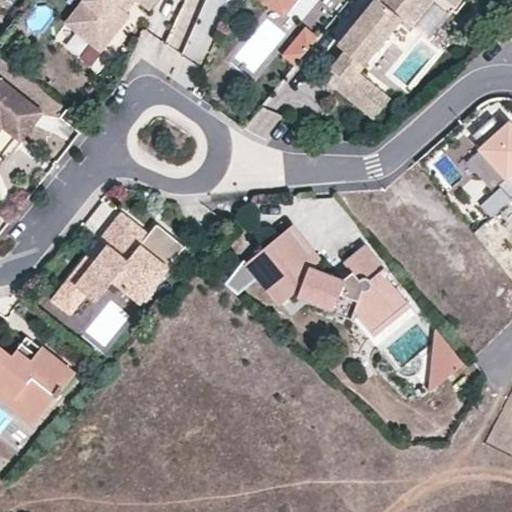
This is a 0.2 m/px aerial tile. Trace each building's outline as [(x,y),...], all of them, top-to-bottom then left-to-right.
[(140,0),(149,7),(155,0),(82,0),(66,20),(101,48),(130,13),(121,5),(116,1),(117,0),(140,0)] [(204,0),(197,15),(181,7),(164,43),(197,59),(225,0),(204,0)] [(268,0),(286,14),(296,0),(268,0)] [(332,66),(344,76),(336,85),(371,114),(387,95),(355,69),(400,14),(419,29),(425,35),(453,0),(374,0),(339,43),(346,49),(332,66)] [(57,38),(79,52),(88,39),(66,25),(57,38)] [(319,36),(306,25),(283,53),(296,64),(319,36)] [(344,76),(332,66),(324,76),(336,85),(344,76)] [(43,111),(0,76),(0,122),(2,125),(21,139),(43,111)] [(511,196),(511,124),(507,129),(496,117),(475,136),(486,148),(484,150),(510,178),(502,185),(511,196)] [(488,216),(508,198),(498,186),(478,203),(488,216)] [(162,238),(160,239),(150,230),(148,233),(122,212),(101,237),(109,243),(101,253),(93,247),(69,277),(86,291),(96,299),(113,278),(140,300),(185,245),(172,235),(170,234),(168,233),(166,235),(164,236),(162,238)] [(157,222),(150,230),(160,239),(162,238),(164,236),(166,235),(168,233),(170,234),(172,235),(157,222)] [(294,263),(308,251),(321,256),(295,223),(275,238),(294,263)] [(294,263),(275,238),(246,261),(260,279),(279,303),(296,290),(300,292),(299,293),(338,309),(337,311),(355,319),(359,316),(370,330),(391,314),(384,305),(400,293),(387,276),(391,273),(369,245),(346,263),(354,273),(344,280),(316,268),(321,256),(308,251),(294,263)] [(240,295),(260,279),(246,261),(228,284),(240,295)] [(69,277),(61,287),(78,301),(86,291),(69,277)] [(391,314),(370,330),(373,334),(410,306),(400,293),(384,305),(391,314)] [(439,328),(433,392),(468,365),(439,328)] [(28,334),(17,348),(31,359),(42,345),(28,334)] [(0,385),(16,398),(22,389),(47,408),(76,371),(42,345),(31,359),(17,348),(12,354),(0,344),(0,385)]
